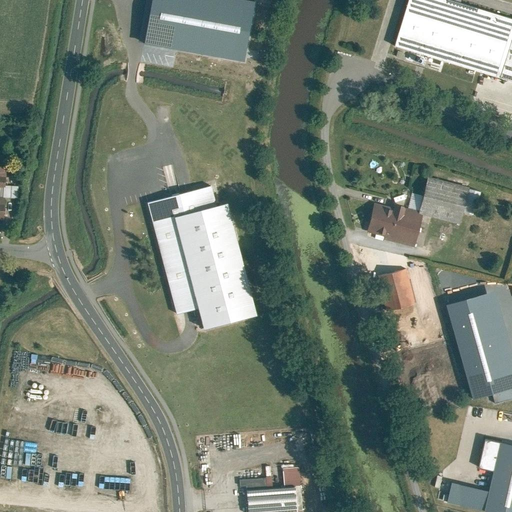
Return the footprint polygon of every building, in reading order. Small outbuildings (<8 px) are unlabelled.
[(149,0),(142,43),(243,61),(254,2),(245,0),(149,0)] [(511,18),(450,0),(402,0),(390,45),(511,80),(511,18)] [(459,224),(468,188),(426,177),(418,211),(417,213),(421,214),(459,224)] [(205,183),(141,201),(171,310),(189,305),(194,324),(247,309),(216,197),(209,199),(205,183)] [(4,196),(17,196),(17,186),(5,186),(4,196)] [(373,202),(365,232),(413,244),(421,214),(417,213),(418,211),(390,203),(388,208),(381,206),(381,204),(373,202)] [(448,245),(447,250),(455,251),(460,229),(442,225),(438,243),(448,245)] [(413,303),(403,268),(377,275),(387,310),(413,303)] [(504,290),(454,302),(478,399),(496,394),(498,402),(511,398),(511,325),(504,295),(510,293),(511,294),(511,293),(511,289),(509,290),(508,285),(504,286),(504,290)] [(451,504),(494,511),(511,511),(511,441),(484,437),(479,461),(487,463),(486,467),(501,470),(498,490),(455,482),(451,504)] [(297,467),(281,468),(282,486),(299,485),(297,467)] [(282,486),(243,488),(244,511),(267,511),(300,510),(299,485),(282,486)]
